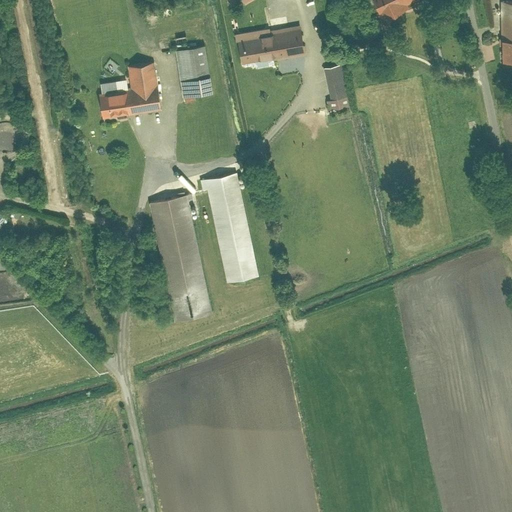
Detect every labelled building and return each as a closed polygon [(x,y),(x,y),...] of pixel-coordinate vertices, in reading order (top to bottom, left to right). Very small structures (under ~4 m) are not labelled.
[(376,0),(386,17),(416,0),(376,0)] [(451,8),(426,13),(435,57),(460,52),(451,8)] [(299,30),(240,40),(245,65),(304,54),(299,30)] [(211,94),(206,47),(186,49),(190,82),(183,83),(185,97),(211,94)] [(342,64),(327,67),(335,110),(350,107),(342,64)] [(101,91),(104,119),(162,113),(156,66),(132,69),(134,88),(101,91)] [(21,141),(21,138),(21,135),(20,132),(18,129),(16,126),(13,124),(10,123),(7,122),(4,122),(1,123),(0,123),(0,153),(3,154),(6,154),(9,154),(12,153),(15,151),(17,149),(19,147),(20,144),(21,141)] [(230,281),(259,275),(238,172),(200,180),(203,191),(210,189),(230,281)] [(191,198),(157,204),(178,317),(212,310),(191,198)]
